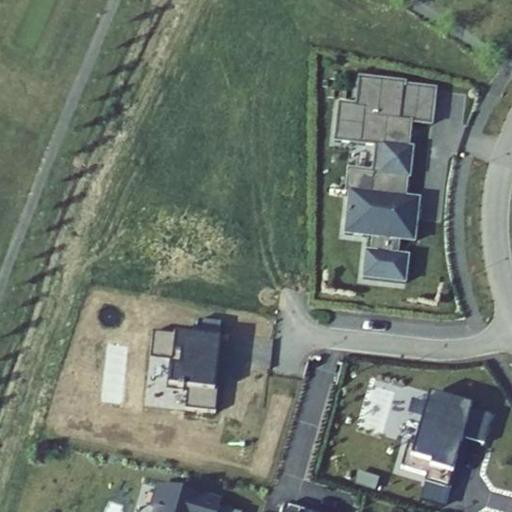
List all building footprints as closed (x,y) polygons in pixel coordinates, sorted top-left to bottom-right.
[(405,85),(360,80),(357,106),(340,104),(336,142),(377,146),(374,174),(372,194),(350,192),(345,234),(374,237),(372,254),(367,253),(364,280),(406,284),(409,258),(398,257),(400,241),(415,243),(418,219),(407,218),(409,199),(406,199),(413,149),(409,149),(412,123),(432,125),(436,90),(405,87),(405,85)] [(374,174),(349,171),(347,191),(350,192),(372,194),(374,174)] [(420,200),(409,199),(407,218),(418,219),(420,200)] [(216,377),(222,337),(158,330),(155,353),(174,355),(171,384),(179,385),(179,387),(191,387),(189,407),(217,410),(221,377),(216,377)] [(426,484),(448,491),(457,460),(455,459),(459,445),(462,445),(463,440),(484,446),(492,417),(453,406),(454,403),(432,396),(425,420),(423,419),(415,447),(409,445),(402,469),(428,476),(426,484)] [(156,511),(203,511),(207,500),(163,487),(156,511)]
